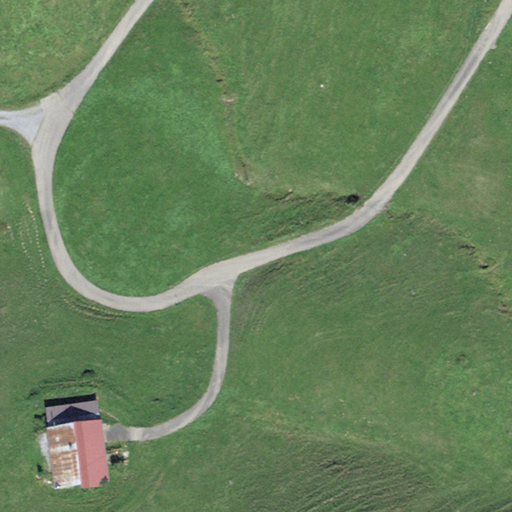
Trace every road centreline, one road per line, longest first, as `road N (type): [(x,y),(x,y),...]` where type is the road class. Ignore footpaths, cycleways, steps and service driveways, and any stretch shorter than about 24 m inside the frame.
road 1 (track): [(511,9),(406,176),(363,221),(147,306),(114,301),(63,257),(46,160),(68,106),(153,0)]
road 2 (track): [(123,433),(184,422),(222,388),(232,273)]
